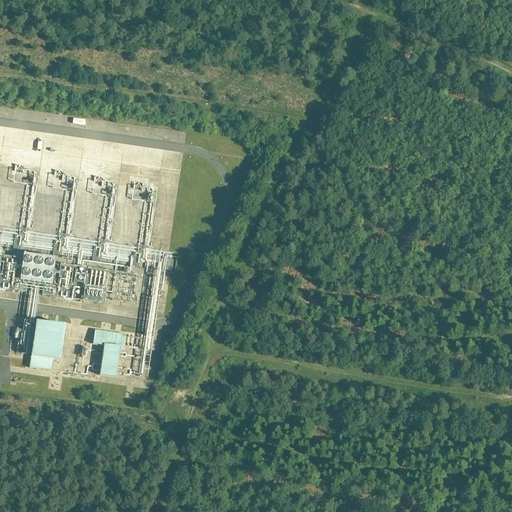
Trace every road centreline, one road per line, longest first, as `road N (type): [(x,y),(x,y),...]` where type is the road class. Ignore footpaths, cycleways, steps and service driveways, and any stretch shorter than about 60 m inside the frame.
road 1 (track): [(373,0),(227,290),(158,511)]
road 2 (track): [(210,346),(511,395)]
road 3 (track): [(345,0),(511,78)]
